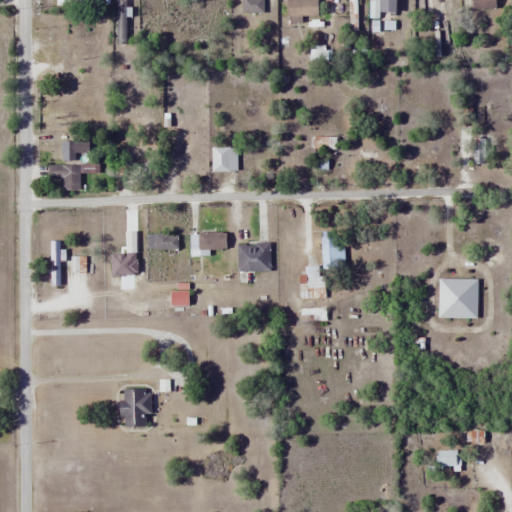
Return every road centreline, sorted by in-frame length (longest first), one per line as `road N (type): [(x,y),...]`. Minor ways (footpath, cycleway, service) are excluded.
road 1 (residential): [(24,511),(24,0)]
road 2 (residential): [(24,204),(470,190)]
